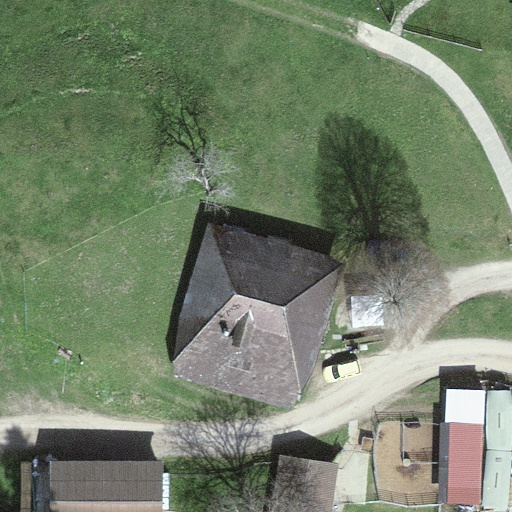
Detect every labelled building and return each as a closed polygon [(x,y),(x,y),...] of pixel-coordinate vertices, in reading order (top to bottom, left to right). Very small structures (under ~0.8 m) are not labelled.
[(217,240),(178,374),(290,406),(329,271),(217,240)] [(453,499),(511,497),(506,375),(448,377),(453,499)] [(389,425),(391,502),(449,500),(447,424),(389,425)] [(287,460),(278,511),(322,511),(329,467),(287,460)] [(55,464),(54,511),(158,511),(158,465),(55,464)]
